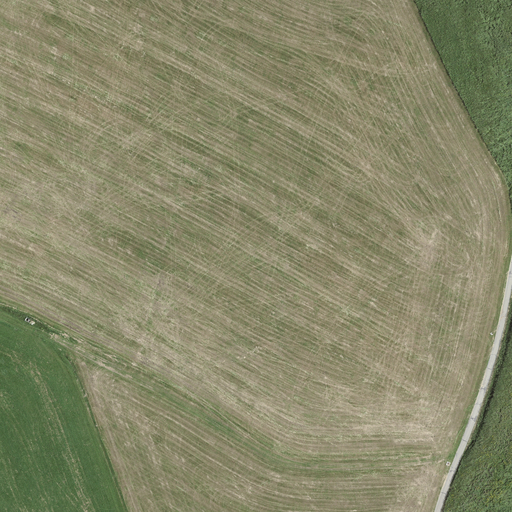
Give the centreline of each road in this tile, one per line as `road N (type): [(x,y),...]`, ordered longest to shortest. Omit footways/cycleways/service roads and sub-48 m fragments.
road 1 (track): [(0,315),(301,467),(457,459)]
road 2 (unclassified): [(437,511),(482,392),(511,268)]
